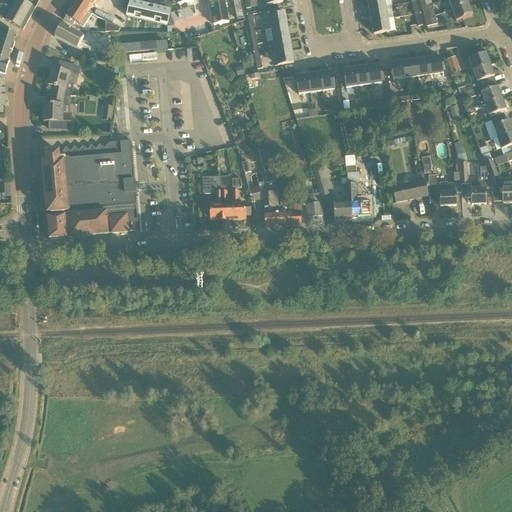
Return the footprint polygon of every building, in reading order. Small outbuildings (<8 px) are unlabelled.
[(0,17),(14,26),(23,31),(35,8),(39,1),(37,0),(22,0),(21,0),(17,0),(12,10),(0,3),(0,17)] [(76,0),(70,9),(83,18),(87,12),(96,0),(76,0)] [(131,0),(127,17),(146,22),(166,27),(171,10),(168,9),(156,6),(150,5),(131,0)] [(224,0),(210,3),(214,25),(228,23),(225,2),(224,0)] [(239,0),(233,0),(235,11),(242,10),(239,0)] [(244,0),(246,9),(258,7),(256,0),(244,0)] [(367,0),(369,10),(385,7),(383,0),(367,0)] [(448,0),(452,10),(468,4),(466,0),(448,0)] [(435,14),(432,4),(421,7),(424,17),(435,14)] [(452,10),(453,12),(456,21),(472,15),(468,4),(452,10)] [(371,22),(387,19),(385,7),(369,10),(371,22)] [(92,16),(87,12),(83,18),(70,9),(63,20),(73,26),(74,22),(83,28),(92,16)] [(287,26),(284,13),(269,16),(271,29),(287,26)] [(424,17),(427,27),(437,24),(435,14),(424,17)] [(371,22),(373,34),(389,32),(387,19),(371,22)] [(105,22),(104,22),(105,32),(112,32),(119,32),(119,28),(105,22)] [(83,38),(69,30),(61,25),(54,37),(86,55),(90,48),(81,43),(83,38)] [(287,26),(271,29),(273,41),(289,38),(287,26)] [(0,73),(5,75),(9,61),(8,61),(12,51),(17,34),(7,31),(2,29),(0,35),(0,73)] [(289,38),(273,41),(275,53),(291,50),(289,38)] [(129,45),(121,45),(121,54),(149,52),(148,43),(129,45)] [(293,63),(291,50),(275,53),(277,66),(293,63)] [(485,53),(469,59),(472,69),(473,71),(490,65),(485,53)] [(428,59),(430,75),(443,73),(441,57),(428,59)] [(453,77),(460,75),(459,71),(460,71),(455,57),(447,60),(452,74),(453,77)] [(430,75),(428,59),(416,61),(418,77),(430,75)] [(418,77),(416,61),(403,62),(406,78),(418,77)] [(403,62),(391,64),(393,80),(406,78),(403,62)] [(64,98),(64,97),(70,97),(74,84),(75,84),(80,69),(60,63),(58,71),(52,69),(48,85),(52,87),(51,96),(64,98)] [(473,71),(467,73),(471,84),(477,82),(484,80),(494,76),(490,65),(473,71)] [(367,67),(370,85),(382,84),(379,66),(367,67)] [(355,69),(358,87),(370,85),(367,67),(355,69)] [(355,69),(343,71),(346,89),(358,87),(355,69)] [(294,78),(293,70),(281,71),(282,79),(294,78)] [(320,74),(322,92),(334,90),(332,72),(320,74)] [(322,92),(320,74),(308,75),(310,93),(322,92)] [(296,77),(297,87),(298,95),(310,93),(308,75),(296,77)] [(485,104),(502,98),(497,87),(481,93),(485,104)] [(51,96),(49,106),(44,106),(43,122),(49,122),(49,130),(70,131),(71,115),(62,115),(62,106),(64,98),(51,96)] [(491,122),(504,116),(503,111),(506,110),(502,98),(485,104),(489,116),(491,122)] [(112,121),(114,107),(104,106),(102,120),(112,121)] [(497,138),(511,132),(511,127),(510,120),(506,122),(504,116),(491,122),(493,127),(497,138)] [(511,132),(497,138),(501,150),(511,145),(511,132)] [(385,140),(387,146),(388,146),(389,147),(394,146),(395,145),(404,142),(406,143),(410,142),(411,141),(413,140),(411,134),(385,140)] [(79,158),(70,159),(62,152),(62,153),(59,153),(59,152),(55,152),(45,153),(46,160),(42,160),(42,165),(49,240),(128,233),(138,232),(130,142),(108,144),(121,155),(112,155),(104,156),(95,157),(87,158),(79,158)] [(104,148),(112,155),(121,155),(108,144),(104,148)] [(87,150),(95,157),(104,156),(96,149),(91,145),(87,150)] [(96,149),(104,156),(112,155),(104,148),(100,145),(96,149)] [(79,151),(87,158),(95,157),(87,150),(83,146),(79,151)] [(70,151),(79,158),(87,158),(79,151),(74,147),(70,151)] [(70,159),(79,158),(70,151),(66,148),(62,152),(70,159)] [(259,152),(265,172),(271,170),(265,150),(259,152)] [(343,157),(331,161),(333,168),(345,164),(343,157)] [(429,157),(421,159),(423,166),(423,175),(431,174),(430,165),(429,157)] [(484,162),(491,179),(498,177),(491,160),(484,162)] [(329,195),(319,161),(312,163),(321,197),(329,195)] [(459,163),(461,185),(468,184),(466,163),(459,163)] [(348,185),(350,185),(352,220),(370,220),(369,201),(357,202),(356,185),(359,185),(359,174),(356,174),(356,167),(347,167),(347,174),(348,185)] [(428,176),(429,190),(437,190),(436,176),(428,176)] [(233,221),(233,204),(228,204),(227,192),(229,192),(227,177),(220,178),(221,192),(222,221),(233,221)] [(211,194),(211,178),(203,178),(203,194),(211,194)] [(232,180),(232,189),(240,189),(240,179),(232,180)] [(503,204),(511,203),(511,179),(502,180),(502,187),(502,194),(503,204)] [(395,203),(428,197),(424,181),(392,187),(395,203)] [(478,184),(477,182),(472,183),(471,184),(471,205),(486,205),(485,190),(484,190),(484,183),(478,184)] [(440,194),(439,194),(440,207),(456,206),(455,193),(454,185),(448,185),(446,183),(440,184),(439,185),(440,194)] [(334,221),(352,220),(350,185),(348,185),(345,185),(345,202),(333,203),(334,221)] [(211,221),(222,221),(221,192),(216,193),(216,205),(210,205),(210,208),(206,208),(204,210),(204,216),(206,219),(211,219),(211,221)] [(233,221),(245,220),(244,204),(238,204),(238,192),(232,192),(233,204),(233,221)] [(265,228),(283,227),(282,213),(281,213),(280,206),(279,206),(278,197),(277,192),(268,193),(268,206),(264,207),(264,214),(265,228)] [(310,204),(306,205),(307,218),(322,216),(320,203),(318,193),(309,195),(310,204)] [(295,212),(282,213),(283,227),(289,227),(301,226),(300,196),(294,196),(295,212)]
